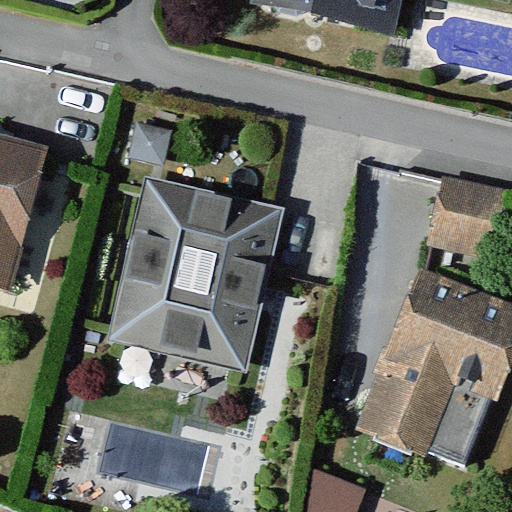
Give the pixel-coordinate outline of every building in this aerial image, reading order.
[(401,0),(258,0),(259,1),(392,35),(401,0)] [(38,151),(0,140),(0,285),(4,286),(38,151)] [(483,252),(500,184),(449,171),(432,240),(483,252)] [(280,214),(139,181),(102,336),(244,369),(280,214)] [(511,364),(511,308),(415,268),(351,423),(430,456),(458,389),(495,405),(511,364)]
